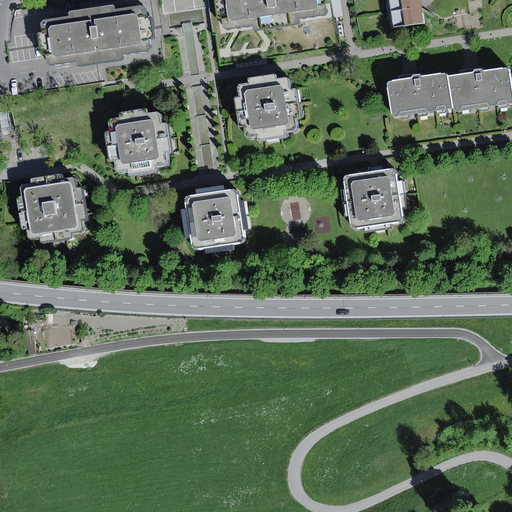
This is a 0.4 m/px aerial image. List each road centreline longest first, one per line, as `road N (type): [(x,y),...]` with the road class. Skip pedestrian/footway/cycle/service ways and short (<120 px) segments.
road 1 (residential): [(511,363),(493,366),(475,340),(444,333),(237,333),(0,369)]
road 2 (primary): [(0,292),(149,305),(511,305)]
road 3 (track): [(493,366),(316,436),(298,463),(298,495),(318,508),(359,510),(461,461),(498,461),(511,470)]
